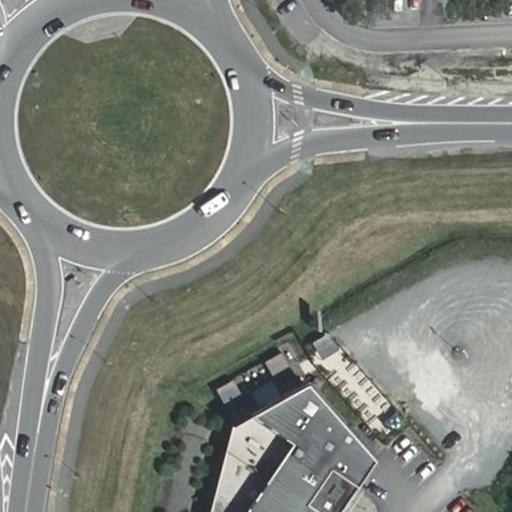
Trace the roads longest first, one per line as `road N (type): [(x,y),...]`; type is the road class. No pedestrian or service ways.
road 1 (primary): [(239,184),(300,147),(423,122)]
road 2 (primary): [(46,395),(115,275),(161,244)]
road 3 (primary): [(35,209),(50,301),(46,395)]
road 4 (primary): [(423,122),(248,78)]
road 5 (primary): [(35,209),(93,244),(161,244)]
